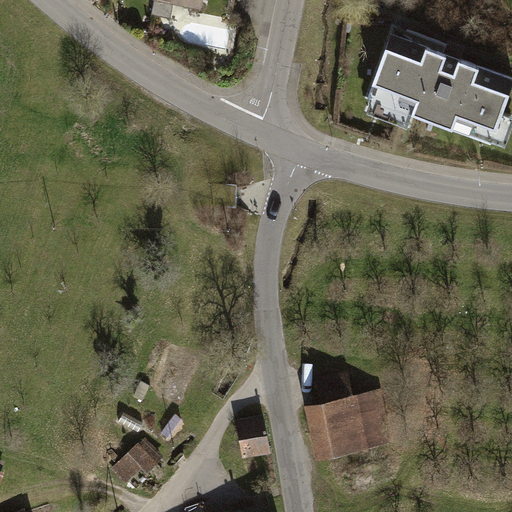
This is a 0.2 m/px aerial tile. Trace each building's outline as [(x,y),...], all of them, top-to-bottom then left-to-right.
[(158,0),(201,9),(202,0),(158,0)] [(511,77),(457,57),(393,34),(370,96),(374,97),(369,111),(410,126),(415,114),(508,148),(511,137),(511,116),(505,114),(511,95),(511,77)] [(318,377),(323,402),(308,406),(321,461),(394,445),(382,389),(357,394),(351,369),(318,377)] [(264,412),(236,417),(243,455),(271,449),(264,412)] [(146,436),(112,468),(126,483),(143,467),(148,472),(165,457),(146,436)] [(267,511),(261,496),(226,511),(208,511),(203,500),(185,508),(186,511),(267,511)]
